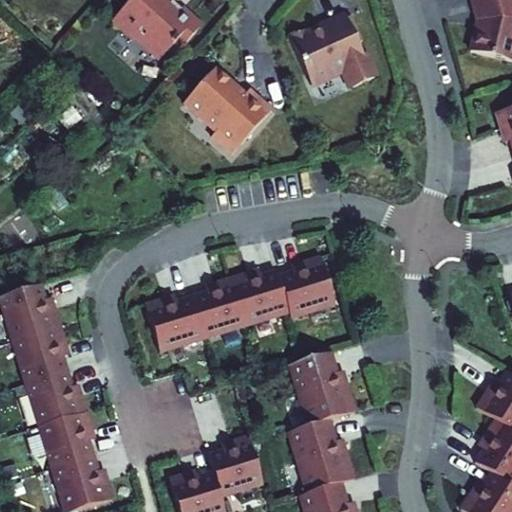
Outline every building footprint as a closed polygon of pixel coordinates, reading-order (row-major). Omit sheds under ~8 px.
[(174,1),(173,0),(132,0),(111,23),(132,42),(136,37),(161,59),(174,46),(179,40),(185,45),(201,27),(182,9),(177,14),(169,7),(174,1)] [(511,0),(472,0),(476,12),(479,11),(482,22),(481,25),(478,24),(472,53),(511,62),(511,0)] [(288,39),(309,87),(343,72),(351,90),(373,80),(356,45),(361,43),(349,18),(345,20),(344,18),(307,35),(305,31),(288,39)] [(179,40),(174,46),(180,51),(185,45),(179,40)] [(215,70),(183,105),(215,134),(211,138),(231,156),(271,112),(249,91),(245,96),(243,98),(233,88),(235,87),(215,70)] [(245,96),(235,87),(233,88),(243,98),(245,96)] [(509,141),(511,149),(511,107),(495,113),(504,143),(509,141)] [(300,268),(285,273),(296,309),(297,315),(342,302),(328,254),(298,262),(300,268)] [(266,266),(238,274),(252,322),(296,309),(285,273),(283,267),(268,272),(266,266)] [(212,288),(197,292),(210,335),(252,322),(238,274),(211,282),(212,288)] [(45,282),(3,295),(16,340),(64,325),(55,295),(49,297),(45,282)] [(180,291),(150,300),(164,348),(210,335),(197,292),(182,297),(180,291)] [(64,325),(16,340),(29,382),(72,369),(67,354),(73,352),(64,325)] [(294,363),(313,424),(335,418),(361,409),(349,370),(343,371),(337,350),(310,358),(294,363)] [(76,385),(72,369),(29,382),(42,425),(90,410),(82,383),(76,385)] [(511,372),(505,383),(500,379),(483,406),(502,418),(511,423),(511,372)] [(90,410),(42,425),(55,468),(97,455),(92,439),(98,438),(90,410)] [(292,431),(311,492),(346,482),(359,478),(347,438),(341,439),(335,418),(313,424),(292,431)] [(511,423),(502,418),(485,444),(490,448),(481,461),(497,472),(511,480),(511,423)] [(227,448),(212,453),(217,469),(224,495),(267,482),(253,434),(226,442),(227,448)] [(97,455),(55,468),(68,511),(71,511),(117,498),(107,468),(102,470),(97,455)] [(182,511),(228,511),(229,511),(224,495),(217,469),(201,475),(200,468),(172,477),(182,511)] [(511,511),(511,480),(497,472),(489,485),(484,482),(467,508),(473,511),(511,511)] [(304,495),(309,511),(362,511),(359,501),(353,503),(346,482),(311,492),(304,495)]
